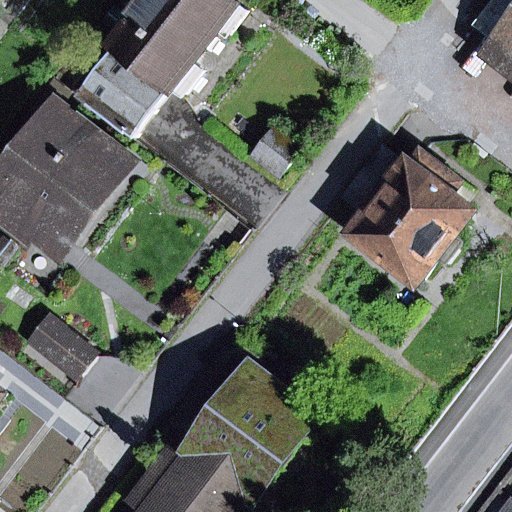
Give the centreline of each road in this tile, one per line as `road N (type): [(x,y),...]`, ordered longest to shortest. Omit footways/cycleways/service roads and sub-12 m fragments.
road 1 (residential): [(69,511),(409,70)]
road 2 (residential): [(423,511),(511,398)]
road 3 (residential): [(511,146),(409,70)]
